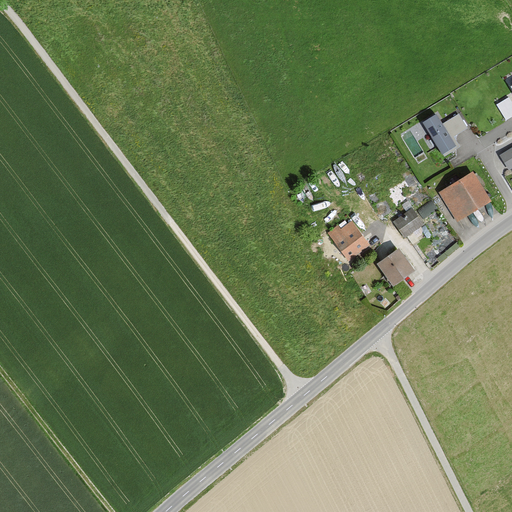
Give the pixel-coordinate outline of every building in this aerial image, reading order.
[(511,97),(510,94),(497,101),(506,118),(511,114),(511,97)] [(440,124),(432,111),(419,120),(442,157),(458,147),(451,136),(465,127),(456,113),(440,124)] [(511,166),(511,145),(500,153),(509,169),(511,166)] [(469,171),(437,192),(456,222),(489,201),(469,171)] [(419,223),(408,208),(390,221),(402,236),(419,223)] [(366,244),(348,220),(328,235),(346,259),(366,244)] [(410,269),(393,246),(373,261),(390,283),(410,269)]
